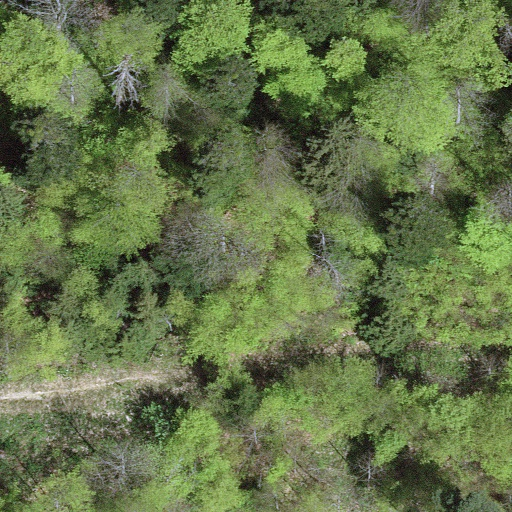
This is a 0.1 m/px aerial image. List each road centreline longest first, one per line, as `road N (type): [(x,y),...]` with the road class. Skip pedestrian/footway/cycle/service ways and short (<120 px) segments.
road 1 (track): [(0,402),(320,359),(511,353)]
road 2 (track): [(142,511),(381,429),(511,401)]
